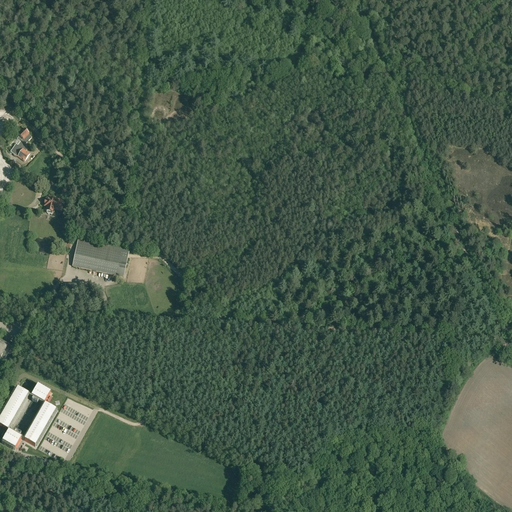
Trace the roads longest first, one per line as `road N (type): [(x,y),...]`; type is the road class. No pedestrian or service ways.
road 1 (track): [(350,0),(504,339)]
road 2 (track): [(216,316),(0,97)]
road 3 (track): [(222,322),(504,339)]
road 4 (track): [(22,375),(138,424),(152,317)]
road 5 (unclassified): [(222,322),(0,310)]
